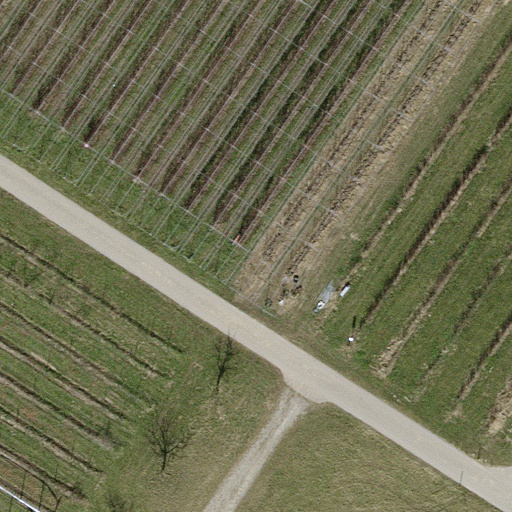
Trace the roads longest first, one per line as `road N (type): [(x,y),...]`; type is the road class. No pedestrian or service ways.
road 1 (unclassified): [(0,172),(312,380),(511,489)]
road 2 (track): [(312,380),(225,511)]
